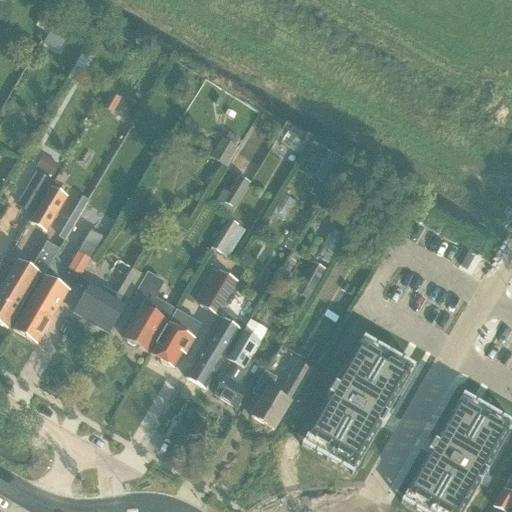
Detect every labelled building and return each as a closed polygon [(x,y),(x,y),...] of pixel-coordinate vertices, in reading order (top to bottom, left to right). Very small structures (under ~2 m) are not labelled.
[(36,28),(46,34),(58,15),(48,9),(36,28)] [(66,29),(56,23),(45,42),(55,48),(66,29)] [(121,99),(110,93),(103,106),(113,112),(121,99)] [(217,97),(213,103),(218,106),(222,100),(217,97)] [(230,134),(226,140),(237,147),(240,141),(230,134)] [(68,151),(80,158),(87,145),(75,139),(68,151)] [(223,139),(211,158),(228,168),(240,149),(237,147),(226,140),(223,139)] [(191,147),(183,144),(179,146),(177,152),(180,156),(186,158),(191,157),(194,150),(191,147)] [(329,155),(315,179),(330,187),(344,163),(329,155)] [(39,170),(54,178),(60,167),(45,158),(39,170)] [(32,216),(52,182),(36,173),(17,207),(32,216)] [(239,177),(223,203),(235,210),(251,184),(239,177)] [(52,190),(30,226),(46,236),(68,200),(52,190)] [(220,255),(238,226),(229,221),(212,250),(220,255)] [(86,240),(78,253),(91,260),(98,247),(86,240)] [(57,278),(71,246),(61,242),(48,274),(57,278)] [(78,252),(68,270),(82,278),(92,260),(91,260),(78,253),(78,252)] [(313,262),(295,293),(310,301),(326,270),(313,262)] [(0,325),(8,331),(9,329),(7,328),(23,303),(40,275),(20,263),(0,296),(0,325)] [(110,335),(144,276),(133,269),(118,295),(105,288),(102,293),(93,287),(75,315),(110,335)] [(219,317),(239,284),(220,273),(201,306),(219,317)] [(148,353),(173,309),(156,299),(165,284),(148,274),(135,297),(144,302),(141,309),(143,310),(125,340),(134,345),(135,350),(141,353),(146,352),(148,353)] [(46,278),(15,332),(38,345),(53,318),(69,292),(46,278)] [(195,339),(203,327),(177,311),(169,324),(170,325),(152,355),(161,360),(162,365),(168,369),(172,368),(174,369),(183,354),(187,357),(196,341),(195,339)] [(207,347),(188,379),(206,390),(230,349),(240,331),(225,322),(221,320),(207,347)] [(251,361),(262,343),(268,331),(252,321),(244,333),(228,361),(234,365),(216,396),(238,409),(257,377),(251,373),(256,364),(251,361)] [(364,340),(303,446),(354,475),(415,369),(364,340)] [(309,360),(318,365),(326,352),(317,346),(309,360)] [(274,431),(311,370),(299,362),(280,396),(271,391),(278,380),(267,373),(254,394),(264,400),(253,418),(274,431)] [(511,425),(463,397),(402,503),(417,511),(464,511),(511,430),(511,425)] [(500,511),(509,511),(511,508),(511,482),(509,482),(504,490),(493,508),(500,511)]
